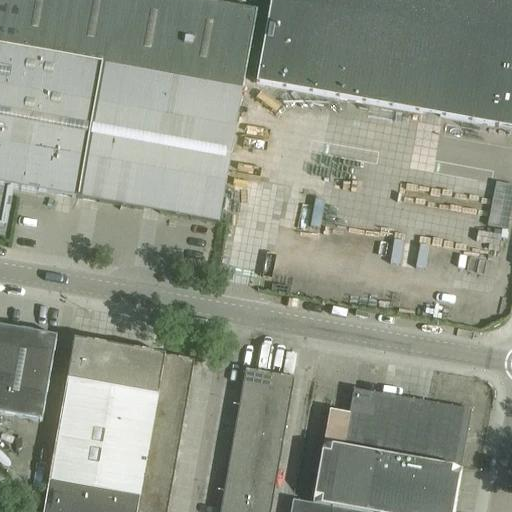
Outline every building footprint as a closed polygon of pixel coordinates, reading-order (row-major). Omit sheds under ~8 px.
[(0,0),(0,226),(3,227),(10,187),(23,190),(83,201),(99,204),(144,212),(160,215),(219,225),(254,33),(257,16),(171,0),(0,0)] [(511,0),(272,0),(267,33),(258,84),(449,118),(507,129),(511,129),(511,0)] [(259,192),(261,171),(251,170),(248,191),(259,192)] [(511,186),(497,184),(488,227),(508,231),(511,210),(511,186)] [(315,195),(288,193),(287,214),(322,216),(323,187),(316,186),(315,195)] [(0,410),(16,331),(0,327),(0,410)] [(16,331),(0,410),(0,416),(41,424),(56,345),(58,338),(16,331)] [(75,341),(67,383),(104,389),(111,348),(102,346),(93,345),(78,342),(75,341)] [(67,383),(44,511),(137,511),(139,505),(142,493),(144,481),(146,468),(149,456),(151,444),(153,432),(155,420),(158,407),(159,399),(120,392),(127,351),(111,348),(104,389),(67,383)] [(127,351),(120,392),(159,399),(160,395),(162,383),(165,371),(167,358),(130,351),(127,351)] [(167,358),(165,371),(192,376),(195,363),(167,358)] [(165,371),(162,383),(190,388),(192,376),(165,371)] [(246,372),(244,385),(273,390),(276,377),(246,372)] [(276,377),(273,390),(293,394),(295,380),(276,377)] [(162,383),(160,395),(188,400),(190,388),(162,383)] [(244,385),(242,397),(271,402),(273,390),(244,385)] [(271,402),(269,415),(288,418),(293,394),(273,390),(271,402)] [(330,412),(324,449),(462,472),(462,470),(468,436),(472,412),(434,406),(430,405),(383,397),(354,391),(350,415),(330,412)] [(159,399),(158,407),(186,412),(188,400),(160,395),(159,399)] [(242,397),(239,409),(269,415),(271,402),(242,397)] [(158,407),(155,420),(184,425),(186,412),(158,407)] [(239,409),(237,422),(267,427),(269,415),(239,409)] [(267,427),(265,439),(284,442),(288,418),(269,415),(267,427)] [(155,420),(153,432),(182,437),(184,425),(155,420)] [(237,422),(235,434),(265,439),(267,427),(237,422)] [(153,432),(151,444),(179,449),(182,437),(153,432)] [(235,434),(233,446),(263,451),(265,439),(235,434)] [(263,451),(261,464),(280,467),(284,442),(265,439),(263,451)] [(151,444),(149,456),(177,461),(179,449),(151,444)] [(233,446),(231,458),(261,464),(263,451),(233,446)] [(324,449),(314,506),(349,511),(454,511),(462,472),(324,449)] [(149,456),(146,468),(175,473),(177,461),(149,456)] [(231,458),(229,470),(259,476),(261,464),(231,458)] [(259,476),(257,488),(275,491),(280,467),(261,464),(259,476)] [(146,468),(144,481),(173,486),(175,473),(146,468)] [(229,470),(226,483),(257,488),(259,476),(229,470)] [(144,481),(142,493),(171,498),(173,486),(144,481)] [(226,483),(224,495),(255,500),(257,488),(226,483)] [(255,502),(253,511),(271,511),(275,491),(257,488),(255,500),(255,502)] [(142,493),(139,505),(169,510),(171,498),(142,493)] [(224,495),(222,507),(250,511),(253,511),(255,502),(255,500),(224,495)] [(293,502),(291,511),(349,511),(314,506),(293,502)]
